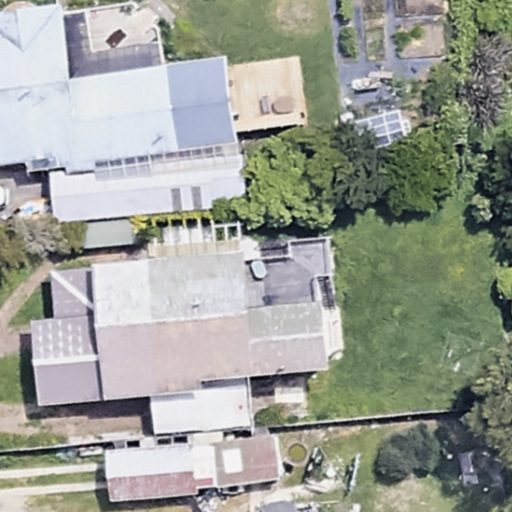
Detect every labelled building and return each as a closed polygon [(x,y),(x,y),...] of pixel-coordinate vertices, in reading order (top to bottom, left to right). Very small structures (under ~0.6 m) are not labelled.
[(211,203),(245,200),(229,55),(161,62),(158,39),(94,46),(89,2),(0,11),(0,162),(44,157),(51,221),(142,211),(211,203)] [(405,151),(398,108),(346,116),(352,158),(405,151)] [(142,211),(145,253),(36,261),(46,398),(213,385),(212,374),(333,365),(328,296),(253,302),(248,245),(240,246),(237,214),(212,217),(211,203),(142,211)] [(113,449),(115,496),(192,493),(192,485),(274,482),(272,423),(125,428),(126,449),(113,449)] [(0,460),(0,500),(86,501),(86,461),(0,460)]
